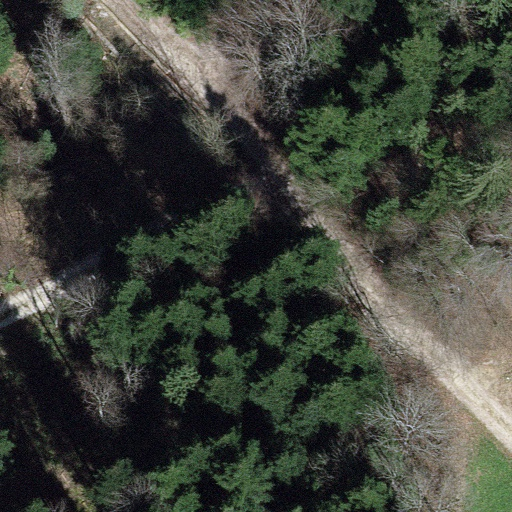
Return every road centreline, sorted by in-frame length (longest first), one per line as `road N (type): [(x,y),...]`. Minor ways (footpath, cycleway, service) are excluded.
road 1 (track): [(511,429),(482,407),(272,183),(125,0)]
road 2 (track): [(0,315),(272,183)]
